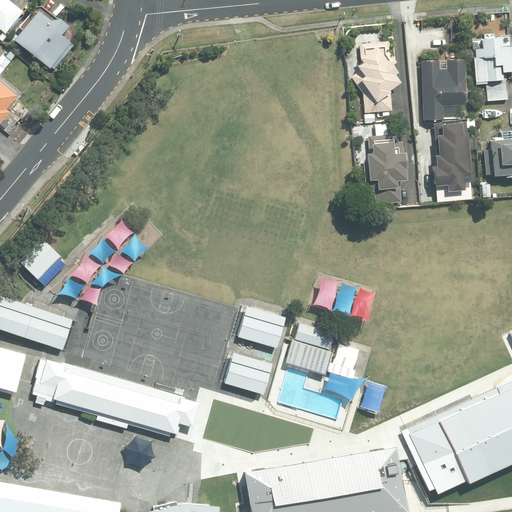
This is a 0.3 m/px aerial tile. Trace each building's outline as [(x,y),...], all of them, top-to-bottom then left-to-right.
[(0,0),(0,25),(6,31),(25,10),(12,0),(0,0)] [(58,21),(42,7),(17,35),(52,66),(73,42),(63,33),(72,23),(63,15),(58,21)] [(472,56),(469,57),(471,83),(482,82),(484,100),(505,98),(503,78),(498,78),(498,71),(509,70),(507,43),(497,44),(496,36),(476,38),(477,48),(471,48),(472,56)] [(349,76),(359,91),(361,111),(389,109),(387,86),(394,81),(389,73),(392,71),(388,65),(393,61),(386,51),(385,41),(355,43),(356,55),(354,57),(357,61),(349,66),(353,73),(349,76)] [(462,58),(417,60),(420,119),(440,119),(439,105),(464,104),(462,58)] [(0,76),(0,121),(23,100),(0,76)] [(394,133),(364,136),(366,151),(361,151),(361,155),(356,155),(356,162),(362,162),(365,191),(371,191),(372,204),(399,201),(397,179),(401,179),(400,167),(403,167),(402,151),(400,152),(398,141),(395,141),(394,133)] [(511,136),(485,139),(486,149),(481,150),(483,175),(511,171),(511,136)] [(467,144),(438,146),(439,169),(468,168),(467,144)] [(487,182),(477,183),(478,198),(489,197),(487,182)] [(59,231),(52,237),(69,258),(76,251),(59,231)] [(43,233),(18,256),(33,272),(58,249),(43,233)] [(68,315),(0,293),(0,324),(59,343),(68,315)] [(283,315),(241,304),(234,328),(276,340),(283,315)] [(322,362),(331,332),(296,322),(288,353),(322,362)] [(333,344),(327,369),(349,374),(355,349),(333,344)] [(0,346),(0,377),(14,383),(23,353),(0,346)] [(188,394),(36,348),(24,385),(176,431),(188,394)] [(269,360),(227,349),(220,373),(262,385),(269,360)] [(359,430),(364,412),(379,416),(387,386),(366,380),(358,408),(348,405),(342,425),(359,430)] [(511,388),(409,431),(435,493),(511,461),(511,388)] [(211,403),(201,437),(238,447),(236,454),(274,465),(284,430),(248,419),(250,414),(211,403)] [(344,427),(299,414),(295,429),(340,441),(344,427)] [(233,477),(238,511),(396,511),(386,452),(233,477)] [(110,511),(0,494),(0,511),(110,511)] [(171,496),(134,505),(135,511),(206,511),(208,498),(171,496)]
